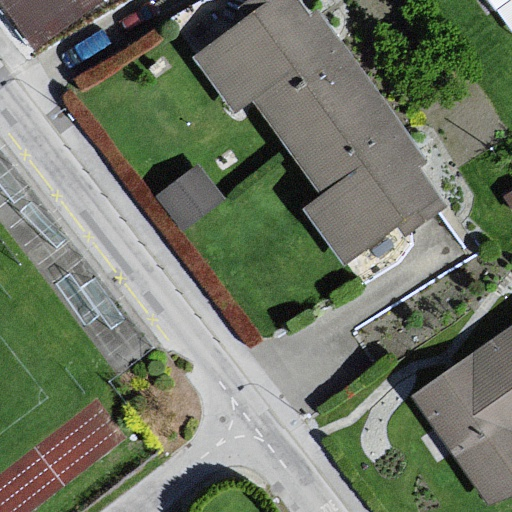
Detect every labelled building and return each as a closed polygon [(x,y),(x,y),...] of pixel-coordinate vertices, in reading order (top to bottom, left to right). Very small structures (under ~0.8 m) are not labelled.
[(82,13),(72,0),(1,0),(34,46),(82,13)] [(302,23),(287,0),(263,0),(186,66),(225,122),(238,112),(311,207),(294,221),(330,275),(436,216),(411,172),(314,19),(302,23)] [(505,0),(465,0),(478,19),(505,0)] [(228,193),(203,163),(160,198),(186,228),(228,193)] [(511,333),(411,409),(479,510),(511,487),(511,333)]
